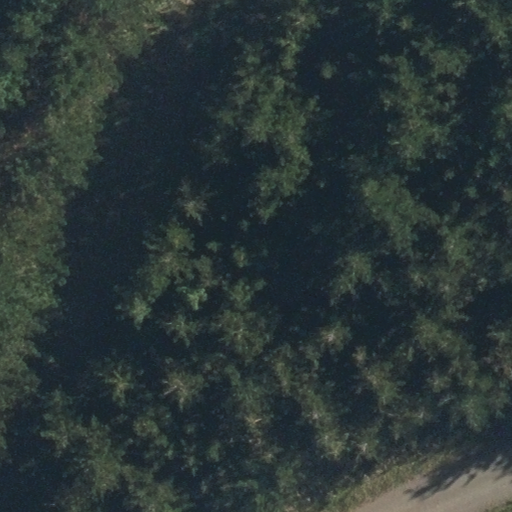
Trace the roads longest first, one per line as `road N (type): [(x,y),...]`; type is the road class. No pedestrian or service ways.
road 1 (track): [(0,429),(186,0)]
road 2 (track): [(391,511),(436,485),(511,463)]
